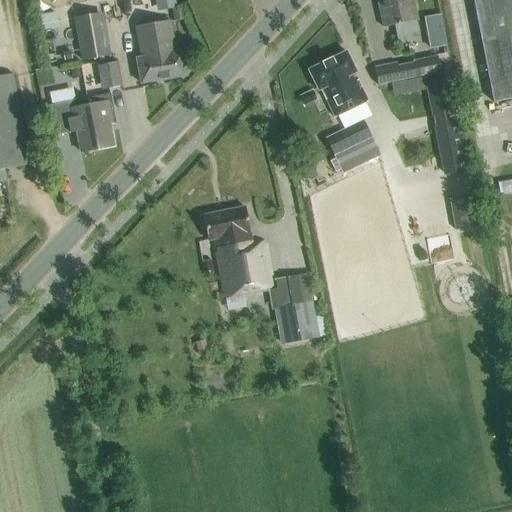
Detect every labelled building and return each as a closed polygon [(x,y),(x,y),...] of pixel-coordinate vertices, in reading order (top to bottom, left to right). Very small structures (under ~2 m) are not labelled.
[(376,0),(383,28),(395,26),(398,42),(421,37),(412,0),(376,0)] [(511,0),(471,0),(492,105),(511,100),(511,0)] [(181,7),(171,9),(173,21),(183,20),(181,7)] [(73,18),(80,60),(109,56),(102,13),(73,18)] [(445,46),(440,15),(423,18),(428,49),(445,46)] [(175,52),(169,23),(135,29),(140,58),(136,59),(140,84),(186,76),(182,51),(175,52)] [(334,117),(367,101),(354,75),(356,74),(346,52),(308,71),(318,91),(321,90),(334,117)] [(400,81),(440,73),(437,56),(413,61),(413,63),(397,67),(400,81)] [(96,66),(100,90),(121,86),(117,62),(96,66)] [(4,170),(29,166),(12,75),(0,76),(0,183),(7,183),(4,170)] [(450,77),(426,82),(445,176),(469,171),(450,77)] [(78,86),(55,92),(57,103),(81,97),(78,86)] [(299,96),(303,106),(316,101),(311,90),(299,96)] [(110,95),(87,99),(96,150),(114,146),(110,126),(116,125),(110,95)] [(96,150),(87,99),(64,103),(70,134),(76,133),(80,153),(96,150)] [(362,121),(325,139),(335,159),(329,162),(335,173),(340,170),(342,174),(379,156),(362,121)] [(511,180),(497,183),(499,195),(511,193),(511,180)] [(453,219),(478,214),(476,204),(472,205),(470,195),(449,199),(453,219)] [(214,241),(224,298),(227,311),(243,308),(241,295),(269,290),(274,289),(272,281),(265,243),(252,244),(250,235),(245,208),(203,216),(208,242),(214,241)] [(280,345),(319,338),(307,275),(272,281),(274,289),(269,290),(280,345)] [(195,343),(198,355),(207,353),(204,341),(195,343)]
